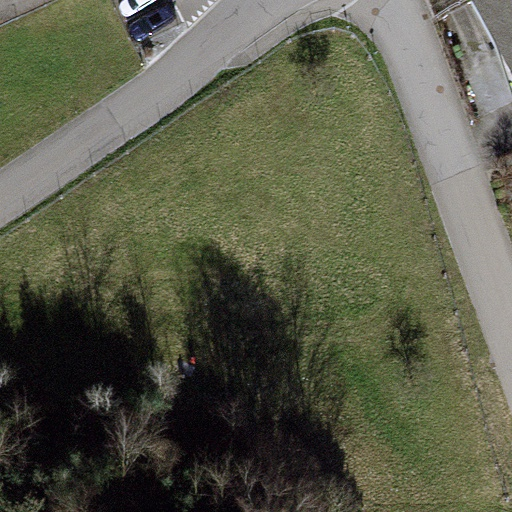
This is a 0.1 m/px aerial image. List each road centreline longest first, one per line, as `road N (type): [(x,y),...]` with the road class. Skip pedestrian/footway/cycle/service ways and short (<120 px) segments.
road 1 (track): [(0,299),(161,348),(340,511)]
road 2 (unclassified): [(511,337),(398,18),(382,0)]
road 3 (residential): [(0,197),(262,0)]
